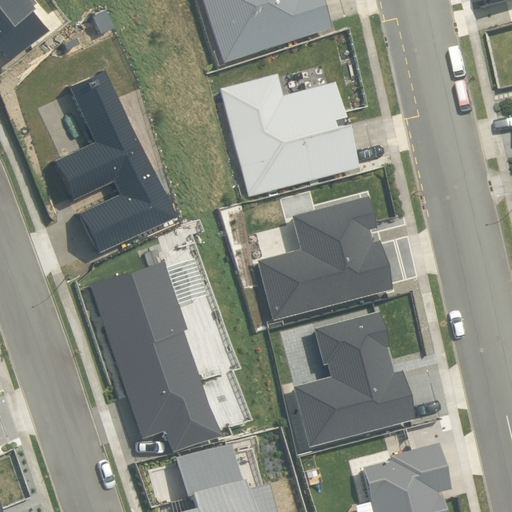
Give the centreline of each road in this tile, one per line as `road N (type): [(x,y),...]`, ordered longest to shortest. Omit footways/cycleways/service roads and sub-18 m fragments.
road 1 (residential): [(402,0),(443,148),(511,475)]
road 2 (residential): [(0,294),(74,511)]
